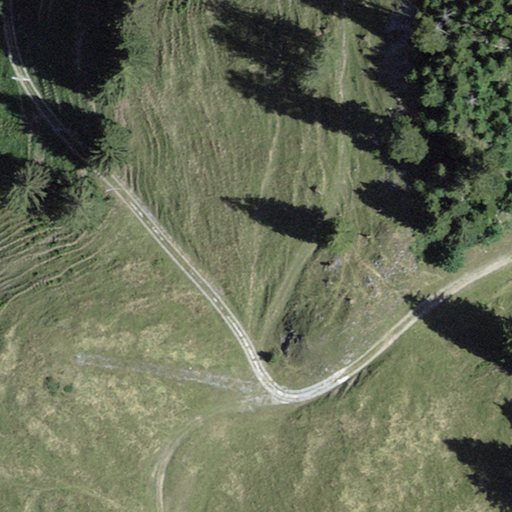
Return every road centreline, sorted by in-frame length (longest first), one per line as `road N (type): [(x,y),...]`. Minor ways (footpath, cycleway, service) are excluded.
road 1 (track): [(263,381),(203,277),(39,104),(24,78),(6,0)]
road 2 (track): [(511,258),(446,293),(331,380),(292,393),(263,381)]
road 3 (track): [(263,381),(188,421),(165,448),(154,483)]
